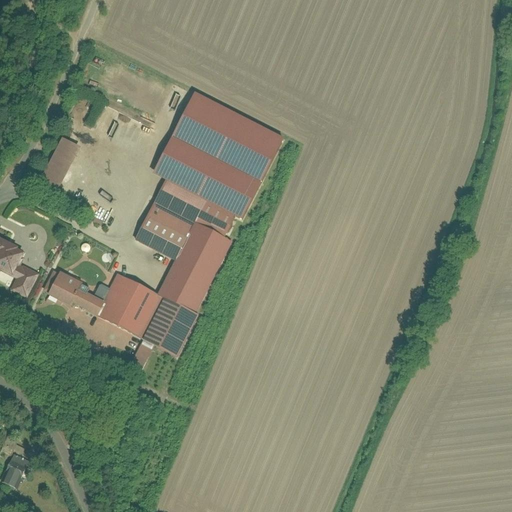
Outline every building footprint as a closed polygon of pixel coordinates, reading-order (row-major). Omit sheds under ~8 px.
[(198,96),(186,119),(274,164),(286,140),(198,96)] [(244,221),(274,164),(186,119),(157,176),(169,182),(238,218),(244,221)] [(82,148),(65,139),(42,183),(60,192),(82,148)] [(238,218),(169,182),(157,205),(197,226),(227,241),(238,218)] [(157,205),(138,241),(178,262),(197,226),(157,205)] [(227,241),(197,226),(178,262),(160,298),(164,300),(196,317),(233,244),(227,241)] [(0,269),(14,277),(21,265),(27,254),(2,240),(0,243),(0,269)] [(28,298),(40,276),(21,265),(14,277),(19,280),(13,290),(28,298)] [(61,276),(55,273),(46,291),(52,294),(61,276)] [(85,285),(62,274),(61,276),(52,294),(50,297),(73,309),(75,304),(98,316),(108,297),(99,292),(96,297),(82,290),(85,285)] [(144,339),(164,300),(160,298),(118,277),(108,297),(98,316),(144,339)] [(164,300),(144,339),(146,340),(156,345),(179,357),(199,318),(196,317),(164,300)] [(133,365),(143,370),(156,345),(146,340),(133,365)] [(4,444),(1,453),(8,456),(12,448),(4,444)] [(26,475),(11,468),(3,485),(19,492),(26,475)]
